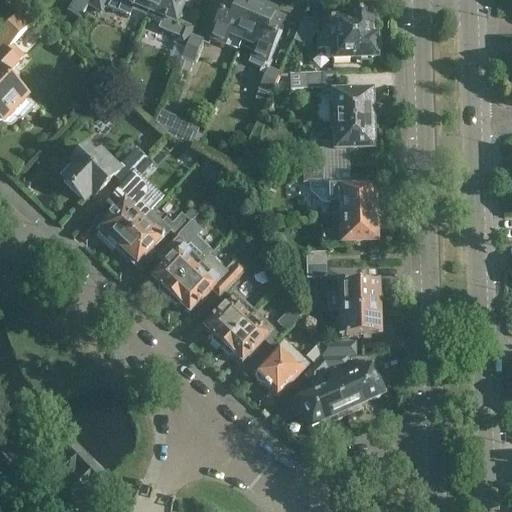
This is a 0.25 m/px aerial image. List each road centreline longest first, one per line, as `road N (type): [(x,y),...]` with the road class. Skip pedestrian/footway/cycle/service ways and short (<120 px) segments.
road 1 (tertiary): [(423,0),(432,424)]
road 2 (residential): [(288,500),(0,208)]
road 3 (tertiary): [(497,511),(485,405),(475,119)]
road 4 (residential): [(432,424),(288,500)]
